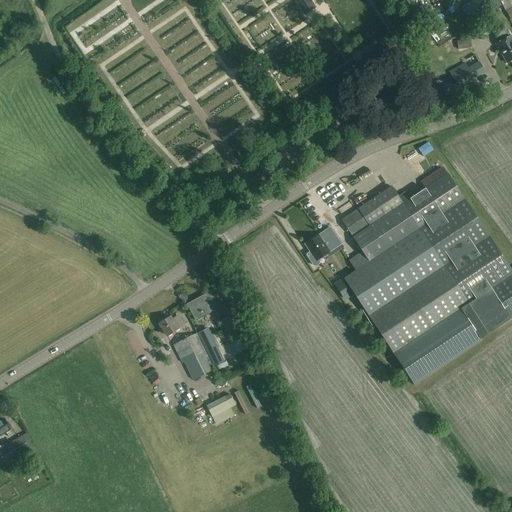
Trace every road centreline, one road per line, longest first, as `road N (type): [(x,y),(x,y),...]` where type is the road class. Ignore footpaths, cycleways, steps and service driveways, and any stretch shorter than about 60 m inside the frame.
road 1 (tertiary): [(148,292),(341,162),(511,92)]
road 2 (unclassified): [(148,292),(94,247),(0,201)]
road 3 (tertiary): [(0,383),(148,292)]
